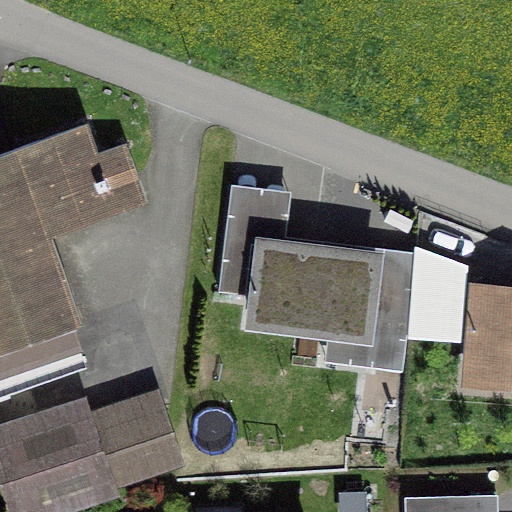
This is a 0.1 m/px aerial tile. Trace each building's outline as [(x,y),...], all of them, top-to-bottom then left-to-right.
[(0,158),(0,372),(75,349),(35,224),(135,193),(121,148),(89,158),(81,133),(0,158)] [(374,332),(385,248),(284,236),(290,188),(233,181),(220,287),(248,290),(243,327),(327,337),(325,359),(379,365),(383,333),(374,332)] [(456,260),(416,246),(410,335),(450,338),(456,260)] [(473,375),(511,378),(511,277),(480,275),(473,375)] [(81,412),(0,438),(0,472),(13,511),(28,511),(111,484),(108,474),(170,454),(153,402),(86,425),(81,412)] [(490,511),(490,497),(401,500),(401,511),(490,511)]
